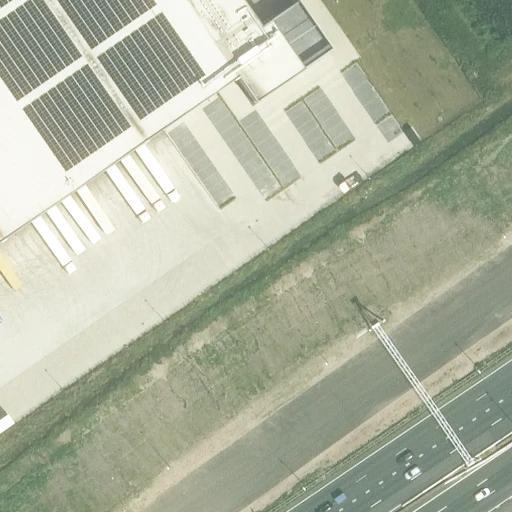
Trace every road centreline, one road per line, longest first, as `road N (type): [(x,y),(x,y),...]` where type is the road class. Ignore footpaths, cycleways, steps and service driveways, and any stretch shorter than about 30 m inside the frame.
road 1 (motorway): [(511,288),(196,511)]
road 2 (motorway): [(511,396),(341,511)]
